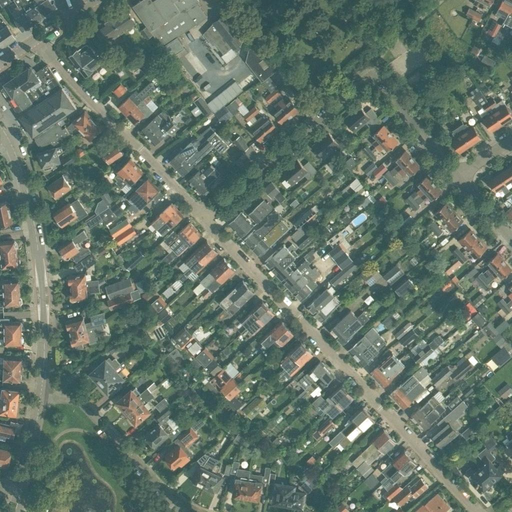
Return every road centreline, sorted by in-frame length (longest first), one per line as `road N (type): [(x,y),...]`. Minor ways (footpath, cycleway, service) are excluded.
road 1 (residential): [(477,511),(203,215)]
road 2 (residential): [(203,215),(368,80),(385,84),(455,177)]
road 3 (tertiary): [(40,397),(39,256),(22,174),(0,126)]
road 4 (residential): [(203,215),(37,39)]
road 5 (residential): [(179,511),(78,401),(40,397)]
